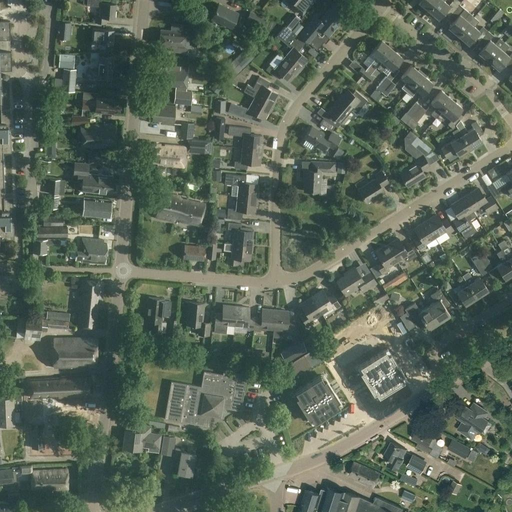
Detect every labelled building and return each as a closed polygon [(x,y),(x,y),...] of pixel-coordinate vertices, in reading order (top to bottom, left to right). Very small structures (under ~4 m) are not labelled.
[(101,0),(87,0),(87,6),(98,7),(97,9),(100,9),(99,16),(95,16),(95,23),(106,24),(107,18),(115,18),(116,4),(104,3),(104,4),(101,4),(101,0)] [(289,0),(298,7),(296,10),(302,15),(313,2),(311,0),(289,0)] [(421,0),(418,3),(428,11),(437,0),(421,0)] [(449,17),(458,6),(460,3),(456,0),(454,0),(449,6),(441,0),(437,0),(428,11),(438,20),(444,13),(449,17)] [(239,14),(219,5),(212,19),(232,28),(239,14)] [(346,16),(333,6),(320,21),(316,17),(300,36),(318,51),(324,43),(317,37),(322,30),(330,36),(337,27),(337,26),(346,16)] [(474,18),(458,6),(449,17),(454,22),(449,29),(458,37),(474,18)] [(503,11),(492,20),(497,26),(508,17),(503,11)] [(264,19),(250,12),(247,19),(261,26),(264,19)] [(478,22),(474,18),(458,37),(469,45),(474,38),(479,43),(488,32),(482,28),(479,32),(473,27),(478,22)] [(0,21),(0,87),(1,88),(1,70),(12,69),(10,21),(0,21)] [(59,22),(57,39),(72,40),(73,23),(59,22)] [(203,23),(194,22),(193,34),(189,34),(189,26),(172,25),(172,30),(161,29),(159,44),(170,45),(170,47),(174,47),(174,51),(187,52),(187,46),(201,47),(203,23)] [(278,35),(294,49),(285,60),(300,73),(304,68),(303,67),(308,60),(299,53),(306,45),(285,27),(278,35)] [(114,30),(102,29),(96,29),(96,35),(101,35),(101,43),(113,44),(114,30)] [(488,32),(479,43),(484,47),(479,54),(482,57),(481,59),(487,64),(504,43),(500,39),(495,45),(490,41),(493,37),(488,32)] [(370,76),(377,68),(380,64),(380,63),(391,50),(381,41),(371,53),(376,58),(365,71),(361,68),(357,73),(362,76),(355,84),(360,88),(367,81),(368,82),(372,77),(370,76)] [(509,47),(504,43),(487,64),(494,69),(495,67),(499,70),(504,64),(509,68),(511,64),(511,53),(509,57),(504,53),(509,47)] [(380,64),(377,68),(381,72),(382,71),(387,76),(391,70),(392,71),(402,59),(391,50),(380,63),(380,64)] [(232,65),(235,69),(248,59),(244,54),(232,65)] [(252,55),(235,71),(240,77),(258,60),(252,55)] [(62,56),(62,67),(76,67),(76,56),(62,56)] [(113,58),(99,57),(98,69),(88,68),(87,81),(111,84),(113,58)] [(300,73),(285,60),(276,70),(271,66),(267,71),(276,79),(280,74),(289,82),(294,76),(296,78),(300,73)] [(189,68),(161,65),(161,68),(158,68),(156,84),(176,86),(174,102),(191,104),(192,92),(186,92),(189,68)] [(407,92),(422,75),(411,66),(401,78),(406,83),(402,88),(407,92)] [(77,70),(63,68),(61,91),(75,92),(77,70)] [(432,84),(422,75),(407,92),(412,97),(416,91),(422,96),(432,84)] [(381,92),(381,93),(391,82),(386,77),(376,89),(381,92)] [(218,78),(214,83),(221,89),(226,84),(218,78)] [(255,98),(272,108),(275,103),(274,102),(278,95),(267,89),(270,84),(260,78),(250,96),(255,98)] [(391,82),(381,93),(386,97),(395,86),(391,82)] [(0,175),(4,175),(3,153),(12,153),(11,133),(8,134),(8,129),(11,129),(10,110),(2,110),(1,88),(0,87),(0,175)] [(381,92),(376,89),(371,95),(375,99),(381,92)] [(331,115),(327,121),(338,128),(341,124),(343,126),(349,118),(347,116),(352,111),(357,114),(367,102),(368,102),(356,91),(353,95),(348,91),(341,100),(340,99),(328,113),(331,115)] [(436,119),(437,117),(440,114),(452,100),(441,91),(431,103),(436,108),(431,115),(436,119)] [(98,93),(85,92),(83,109),(96,110),(96,112),(113,113),(114,112),(115,111),(115,106),(114,105),(115,100),(98,98),(98,93)] [(269,114),(272,108),(255,98),(249,109),(231,103),(228,112),(250,119),(253,114),(263,120),(267,113),(269,114)] [(440,114),(437,117),(443,121),(446,116),(452,121),(448,125),(453,129),(463,117),(458,113),(462,109),(452,100),(440,114)] [(407,115),(411,118),(420,107),(416,103),(406,114),(407,115)] [(175,106),(154,104),(153,120),(167,121),(166,124),(174,124),(175,106)] [(411,118),(406,124),(413,130),(418,124),(417,123),(426,111),(420,107),(411,118)] [(88,124),(87,116),(71,117),(72,125),(88,124)] [(216,132),(215,139),(227,141),(229,121),(221,120),(220,133),(216,132)] [(458,129),(457,129),(470,149),(482,142),(478,137),(483,134),(476,122),(471,125),(473,129),(467,132),(460,121),(456,126),(458,129)] [(194,123),(182,122),(180,138),(193,139),(194,123)] [(116,147),(115,124),(81,127),(82,149),(116,147)] [(242,148),(262,150),(262,144),(261,144),(262,136),(250,135),(251,129),(230,127),(229,133),(244,134),(242,148)] [(329,138),(312,127),(304,139),(323,151),(328,145),(334,149),(341,139),(332,133),(329,138)] [(470,149),(457,129),(452,132),(456,139),(441,149),(446,157),(456,151),(459,156),(470,149)] [(433,150),(417,137),(411,144),(423,155),(429,165),(438,160),(433,150)] [(211,155),(212,143),(188,141),(187,153),(211,155)] [(173,147),(156,145),(156,147),(150,147),(148,162),(157,162),(157,165),(184,167),(186,147),(173,146),(173,147)] [(261,157),(262,150),(242,148),(241,162),(235,162),(234,168),(247,169),(247,163),(259,164),(260,156),(261,157)] [(430,166),(423,155),(415,160),(417,163),(399,174),(408,187),(418,181),(419,182),(426,177),(422,171),(430,166)] [(335,163),(312,162),(312,171),(305,170),(304,180),(305,180),(305,192),(320,192),(320,195),(326,195),(327,181),(320,181),(321,172),(335,172),(335,163)] [(79,182),(86,182),(113,185),(113,177),(104,176),(103,174),(99,174),(97,175),(87,174),(88,167),(77,166),(76,175),(80,175),(79,182)] [(511,186),(511,170),(506,174),(510,180),(508,181),(509,181),(496,189),(492,183),(487,187),(495,199),(500,196),(499,194),(511,186)] [(389,183),(382,172),(374,177),(376,179),(358,190),(366,203),(376,197),(377,198),(385,193),(381,188),(389,183)] [(4,175),(0,175),(0,240),(15,240),(14,221),(11,221),(11,217),(14,217),(13,198),(5,198),(4,175)] [(234,175),(226,175),(225,185),(239,186),(238,197),(257,199),(258,191),(256,191),(257,184),(246,182),(246,177),(234,175)] [(61,207),(66,183),(57,181),(52,205),(61,207)] [(112,194),(113,185),(86,182),(85,191),(95,192),(97,193),(100,194),(102,193),(112,194)] [(464,198),(473,211),(476,210),(479,214),(485,211),(487,215),(497,208),(490,197),(485,200),(478,189),(464,198)] [(181,197),(161,193),(156,217),(175,222),(175,218),(181,220),(181,222),(200,226),(205,204),(180,199),(181,197)] [(256,205),(257,199),(238,197),(237,210),(228,209),(227,218),(242,220),(243,211),(254,212),(255,205),(256,205)] [(82,206),(110,209),(111,200),(84,198),(83,198),(82,206)] [(472,212),(473,211),(464,198),(451,206),(458,217),(453,220),(464,238),(475,231),(468,221),(475,217),(472,212)] [(109,218),(110,209),(82,206),(82,215),(109,218)] [(436,215),(425,222),(435,238),(445,232),(447,235),(454,231),(447,220),(441,224),(436,215)] [(435,238),(425,222),(414,229),(419,237),(415,240),(421,251),(428,248),(426,244),(435,238)] [(233,244),(252,246),(253,240),(251,240),(252,232),(240,231),(241,225),(229,223),(228,230),(234,230),(233,244)] [(67,237),(67,226),(37,227),(38,238),(67,237)] [(102,250),(107,251),(107,244),(103,244),(103,240),(82,238),(81,251),(91,252),(92,250),(102,252),(102,250)] [(387,246),(397,262),(403,258),(404,261),(406,261),(416,255),(409,244),(403,247),(398,239),(387,246)] [(511,252),(504,240),(498,244),(511,265),(511,252)] [(216,243),(208,242),(207,258),(215,259),(216,243)] [(252,246),(233,244),(225,243),(224,250),(232,251),(231,258),(228,257),(228,264),(238,265),(238,259),(250,260),(250,252),(251,253),(252,246)] [(42,244),(38,252),(47,256),(51,248),(42,244)] [(505,280),(511,275),(511,265),(498,244),(502,250),(496,254),(502,263),(497,266),(505,280)] [(184,245),(183,259),(204,261),(205,247),(184,245)] [(387,269),(397,262),(387,246),(375,253),(381,261),(376,264),(383,275),(389,272),(387,269)] [(81,251),(81,253),(76,253),(75,260),(80,260),(80,262),(105,264),(107,251),(102,250),(102,252),(92,250),(91,252),(81,251)] [(480,260),(477,256),(472,259),(483,275),(493,269),(485,256),(480,260)] [(361,278),(354,267),(343,274),(345,276),(336,282),(345,296),(360,287),(364,292),(377,284),(370,273),(361,278)] [(473,280),(467,284),(477,298),(488,291),(479,278),(474,281),(473,280)] [(103,281),(81,279),(78,315),(81,316),(80,326),(95,328),(97,303),(101,303),(103,281)] [(465,306),(477,298),(467,284),(462,287),(463,288),(455,293),(447,281),(442,285),(450,297),(455,305),(462,301),(465,306)] [(429,306),(440,323),(451,315),(445,307),(449,304),(440,289),(430,296),(435,303),(429,306)] [(322,290),(311,297),(322,314),(333,307),(335,310),(340,307),(333,295),(327,299),(322,290)] [(311,321),(322,314),(311,297),(300,304),(305,312),(300,316),(307,327),(313,324),(311,321)] [(164,299),(149,298),(146,321),(154,322),(153,332),(165,333),(165,323),(161,323),(162,317),(170,318),(171,302),(163,302),(163,301),(164,299)] [(204,304),(189,302),(187,325),(199,326),(198,335),(208,336),(210,324),(202,323),(204,304)] [(440,323),(429,306),(421,312),(415,303),(405,310),(418,330),(426,325),(429,330),(440,323)] [(226,326),(234,326),(236,307),(223,306),(222,315),(215,315),(214,332),(225,333),(226,326)] [(247,331),(253,332),(255,318),(249,318),(249,308),(236,307),(234,326),(247,328),(247,331)] [(274,330),(275,310),(262,309),(261,319),(255,318),(253,332),(260,332),(260,329),(274,330)] [(275,310),(274,330),(273,337),(286,338),(286,335),(293,335),(294,322),(288,321),(289,312),(275,310)] [(348,311),(330,319),(335,329),(352,320),(348,311)] [(69,314),(47,312),(47,319),(69,321),(69,314)] [(69,322),(20,318),(19,329),(25,330),(24,339),(40,340),(41,332),(47,332),(47,328),(68,330),(69,322)] [(168,340),(162,340),(161,345),(175,346),(176,325),(169,325),(168,340)] [(97,366),(97,338),(53,338),(53,368),(71,368),(73,366),(97,366)] [(294,346),(279,353),(285,364),(306,353),(302,342),(294,344),(294,346)] [(304,356),(289,366),(297,378),(311,368),(304,356)] [(345,376),(350,392),(391,379),(385,362),(345,376)] [(247,375),(238,373),(230,372),(230,376),(204,371),(201,387),(171,382),(164,420),(210,428),(212,416),(218,417),(221,414),(222,408),(241,412),(247,375)] [(92,398),(91,375),(61,376),(61,378),(30,380),(31,398),(57,397),(57,400),(92,398)] [(321,376),(295,392),(298,396),(295,397),(309,419),(311,418),(314,422),(340,406),(337,402),(339,400),(326,379),(323,380),(321,376)] [(377,396),(358,406),(364,418),(383,408),(377,396)] [(0,398),(0,411),(14,411),(14,398),(0,398)] [(483,419),(484,418),(488,412),(474,403),(470,409),(466,406),(463,410),(461,411),(459,414),(459,416),(458,417),(464,421),(458,429),(469,437),(474,428),(477,429),(477,428),(481,431),(487,422),(483,419)] [(0,425),(15,425),(14,411),(0,411),(0,425)] [(151,427),(137,425),(136,432),(126,431),(123,449),(142,451),(142,445),(146,446),(146,448),(159,450),(161,435),(150,433),(151,427)] [(290,429),(293,441),(299,439),(296,427),(290,429)] [(433,436),(417,427),(411,438),(418,442),(416,446),(429,453),(433,447),(428,445),(433,436)] [(176,438),(163,436),(160,454),(173,456),(176,438)] [(476,450),(449,437),(445,446),(471,459),(476,450)] [(406,450),(391,442),(383,457),(389,460),(387,464),(398,470),(403,460),(401,459),(406,450)] [(184,448),(182,448),(182,449),(176,448),(174,458),(179,459),(178,468),(179,468),(178,474),(191,476),(195,454),(183,452),(184,448)] [(413,454),(406,466),(420,474),(422,470),(425,465),(426,462),(413,454)] [(379,473),(353,462),(348,474),(360,479),(359,481),(369,486),(368,486),(373,488),(379,473)] [(29,467),(20,468),(20,481),(30,480),(29,467)] [(0,484),(14,483),(13,470),(0,471),(0,484)] [(68,493),(68,470),(31,471),(32,489),(52,488),(52,493),(68,493)] [(417,480),(402,473),(399,479),(414,486),(417,480)] [(458,489),(451,485),(447,494),(453,498),(458,489)] [(300,507),(314,511),(315,511),(316,511),(318,511),(401,511),(403,508),(376,496),(373,502),(360,496),(344,492),(343,496),(322,489),(320,495),(306,490),(300,507)] [(414,495),(403,490),(400,497),(411,502),(414,495)]
